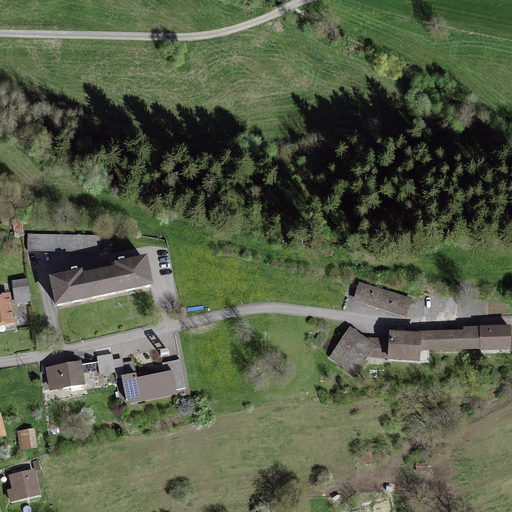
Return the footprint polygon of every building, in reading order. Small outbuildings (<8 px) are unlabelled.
[(27,251),(99,252),(100,236),(27,235),(27,251)] [(151,287),(145,262),(143,262),(142,260),(135,261),(136,264),(125,266),(124,261),(118,262),(119,267),(117,267),(118,271),(81,279),(80,275),(78,276),(77,271),(71,272),(72,277),(61,279),(60,276),(54,278),(54,280),(52,281),(57,306),(151,287)] [(28,280),(14,282),(16,302),(31,300),(28,280)] [(411,300),(360,284),(356,295),(372,300),(373,296),(388,301),(386,304),(407,311),(411,300)] [(0,297),(0,324),(13,322),(8,296),(0,297)] [(510,349),(510,328),(464,329),(464,333),(420,334),(420,337),(391,335),(390,341),(364,339),(349,329),(330,358),(355,374),(370,352),(389,353),(389,358),(418,360),(418,363),(428,363),(427,349),(481,348),(481,350),(510,349)] [(100,375),(114,373),(113,363),(112,356),(111,356),(98,359),(97,358),(100,375)] [(123,361),(113,363),(114,373),(115,372),(116,378),(122,377),(126,400),(129,399),(130,404),(177,395),(176,390),(185,388),(180,360),(162,364),(164,373),(150,376),(149,372),(136,374),(134,366),(124,368),(123,361)] [(48,370),(52,390),(71,386),(71,391),(83,389),(79,364),(48,370)] [(18,432),(21,450),(36,448),(33,430),(18,432)] [(360,451),(362,461),(370,460),(368,450),(360,451)] [(9,492),(11,501),(38,495),(33,472),(15,476),(16,479),(11,480),(14,491),(9,492)]
